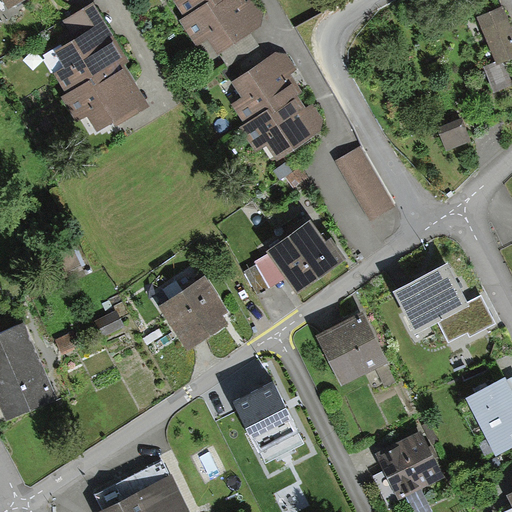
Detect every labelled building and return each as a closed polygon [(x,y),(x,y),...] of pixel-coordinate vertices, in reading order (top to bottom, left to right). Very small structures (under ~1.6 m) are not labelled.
[(4,0),(10,9),(24,0),(4,0)] [(172,0),(184,18),(179,22),(197,50),(208,43),(218,56),(261,28),(267,7),(262,0),(252,0),(249,2),(247,0),(172,0)] [(118,38),(96,1),(62,22),(71,37),(54,47),(66,68),(56,74),(69,95),(64,98),(77,120),(88,114),(97,129),(147,100),(112,42),(118,38)] [(481,18),(498,65),(511,60),(511,24),(506,9),(481,18)] [(267,146),(277,162),(327,129),(313,108),(304,114),(294,99),(303,93),(293,78),(300,73),(285,50),(228,88),(252,124),(241,131),(256,153),(267,146)] [(439,129),(447,153),(473,145),(465,121),(439,129)] [(338,163),(371,222),(397,208),(364,148),(338,163)] [(265,252),(296,295),(345,260),(330,240),(325,243),(309,220),(265,252)] [(396,290),(416,329),(468,303),(448,264),(396,290)] [(159,305),(185,349),(230,323),(204,279),(159,305)] [(317,335),(343,386),(387,364),(361,313),(317,335)] [(0,333),(0,399),(8,417),(56,396),(24,323),(0,333)] [(466,397),(495,454),(511,445),(511,381),(508,384),(505,377),(466,397)] [(229,401),(256,455),(301,433),(274,378),(229,401)] [(401,499),(444,480),(423,434),(381,453),(401,499)] [(98,511),(97,511),(188,511),(164,462),(118,485),(124,498),(98,511)]
